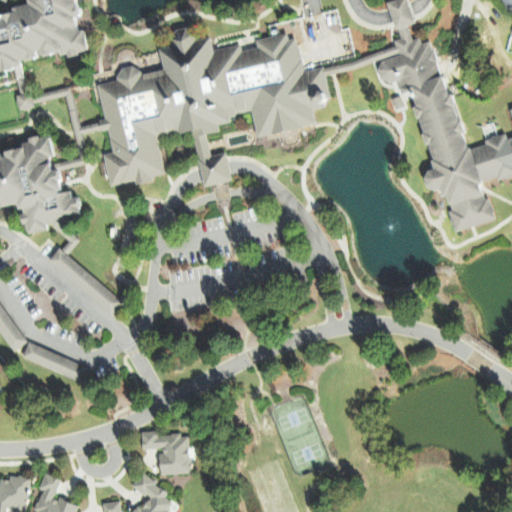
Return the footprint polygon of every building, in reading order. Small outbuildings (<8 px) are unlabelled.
[(83,47),(72,0),(20,0),(21,4),(0,8),(0,64),(32,58),(83,47)] [(511,131),(460,147),(432,49),(412,35),(401,0),(383,0),(395,37),(391,40),(394,52),(381,56),(374,67),(375,72),(407,94),(428,167),(418,170),(424,189),(434,185),(444,200),(452,230),(496,217),(476,185),(478,182),(511,172),(511,171),(511,105),(507,107),(511,121),(511,131)] [(94,85),(110,184),(149,178),(150,174),(160,172),(154,134),(190,128),(199,185),(228,180),(223,151),(207,154),(203,132),(248,107),(252,134),(311,124),(308,108),(321,106),(326,92),(323,73),(335,71),(334,64),(305,68),(282,27),(239,51),(238,43),(211,47),(207,40),(171,28),(165,45),(156,47),(160,76),(130,65),(94,85)] [(0,204),(10,202),(11,207),(17,207),(17,215),(20,229),(75,216),(68,190),(58,190),(59,168),(50,158),(44,135),(0,145),(0,204)] [(46,260),(109,312),(120,299),(65,255),(77,239),(69,232),(46,260)] [(24,341),(0,305),(0,334),(10,350),(24,341)] [(20,355),(74,380),(80,366),(26,341),(20,355)] [(187,473),(187,434),(154,434),(154,430),(139,430),(139,447),(157,447),(157,473),(187,473)] [(58,478),(42,472),(37,487),(40,488),(31,511),(72,511),(75,504),(52,495),(58,478)] [(162,511),(173,497),(138,473),(130,485),(144,495),(132,511),(162,511)] [(0,511),(3,511),(4,509),(23,511),(27,477),(7,474),(6,479),(0,477),(0,511)] [(101,501),(101,511),(118,511),(117,500),(101,501)]
